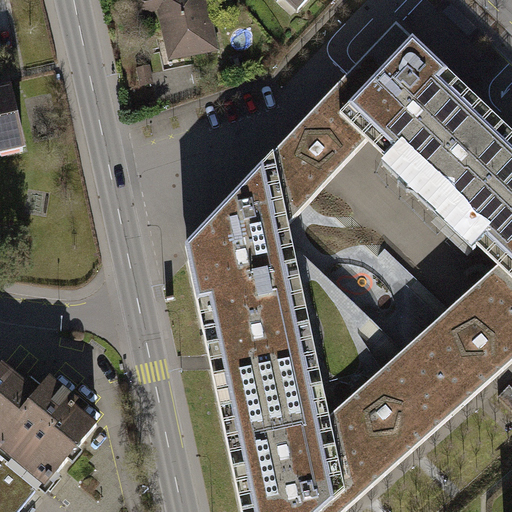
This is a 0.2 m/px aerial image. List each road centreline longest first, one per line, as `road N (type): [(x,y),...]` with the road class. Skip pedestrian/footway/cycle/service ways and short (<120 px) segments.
road 1 (secondary): [(139,310),(73,0)]
road 2 (secondary): [(181,511),(139,310)]
road 3 (residential): [(0,308),(64,316),(139,310)]
